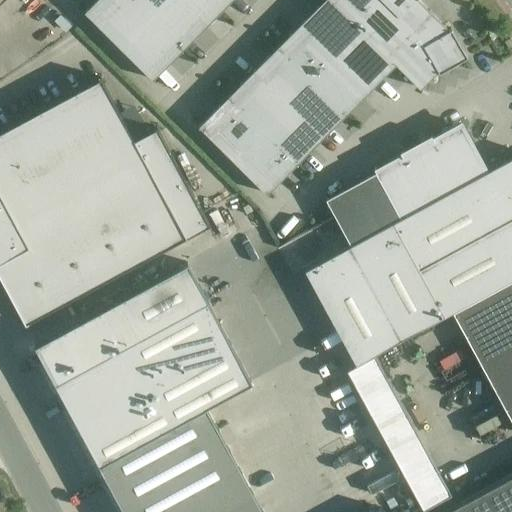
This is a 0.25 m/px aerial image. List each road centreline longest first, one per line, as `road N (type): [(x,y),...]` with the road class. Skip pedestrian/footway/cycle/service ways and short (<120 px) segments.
road 1 (unknown): [(63,7),(179,121),(294,0)]
road 2 (residential): [(511,72),(355,167),(275,229)]
road 3 (unknown): [(319,511),(291,380),(244,274)]
